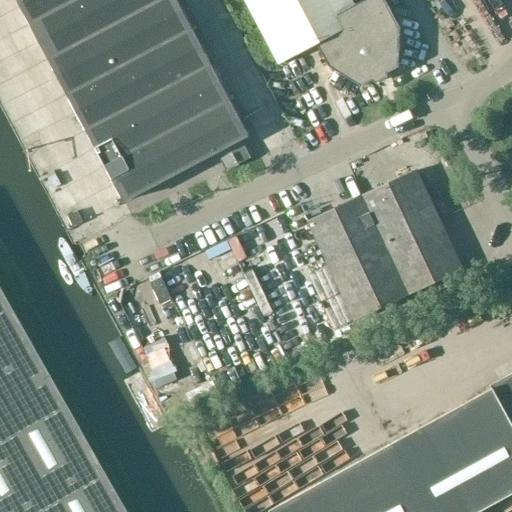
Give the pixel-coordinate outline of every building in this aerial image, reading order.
[(17,0),(48,59),(68,96),(193,30),(177,0),(17,0)] [(367,0),(356,6),(352,0),(245,0),(280,65),(318,45),(329,67),(362,88),(373,82),(377,84),(388,78),(388,74),(399,68),(401,29),(385,0),(367,0)] [(212,65),(193,30),(68,96),(87,131),(212,65)] [(212,65),(87,131),(124,202),(249,136),(249,135),(212,65)] [(386,248),(441,222),(418,173),(363,199),(386,248)] [(441,222),(386,248),(363,199),(310,224),(356,322),(464,271),(441,222)] [(489,300),(501,294),(502,293),(496,282),(483,289),(489,300)] [(123,511),(0,293),(0,511),(123,511)] [(511,379),(271,511),(482,511),(511,496),(511,379)]
